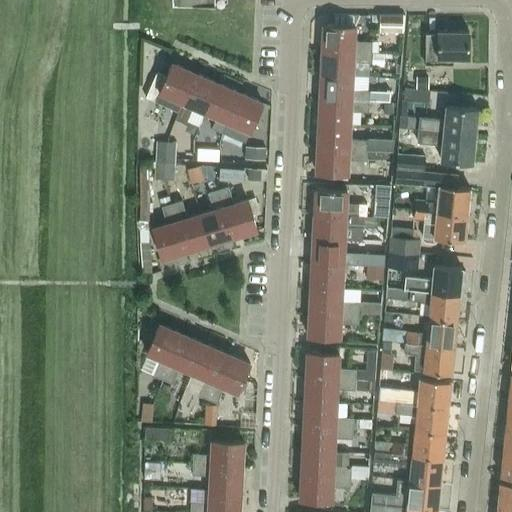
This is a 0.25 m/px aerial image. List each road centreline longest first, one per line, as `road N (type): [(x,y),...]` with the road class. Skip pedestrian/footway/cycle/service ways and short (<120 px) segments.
road 1 (residential): [(294,0),(271,511)]
road 2 (residential): [(466,511),(506,133)]
road 3 (residential): [(506,133),(506,0)]
